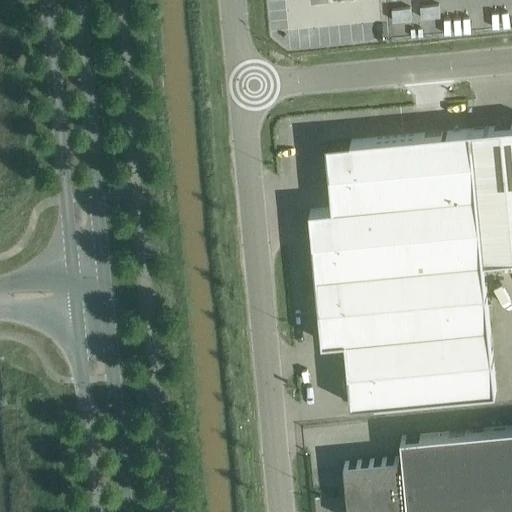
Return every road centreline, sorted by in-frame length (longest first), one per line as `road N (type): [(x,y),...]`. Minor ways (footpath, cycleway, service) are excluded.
road 1 (unclassified): [(280,511),(240,88)]
road 2 (tertiary): [(47,0),(73,294)]
road 3 (tertiary): [(105,292),(78,0)]
road 4 (unclassified): [(240,88),(511,62)]
road 5 (tertiary): [(126,511),(105,292)]
road 6 (tertiary): [(73,294),(94,511)]
